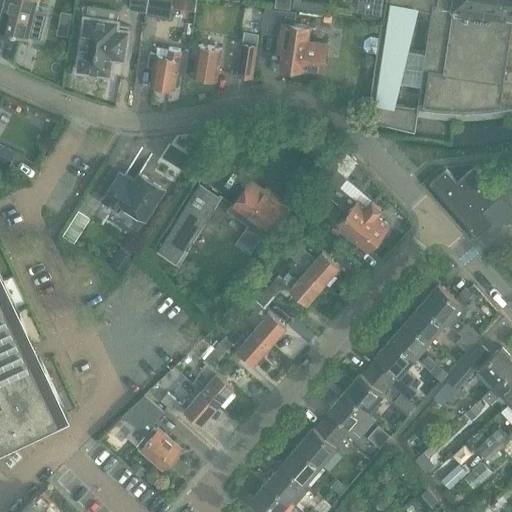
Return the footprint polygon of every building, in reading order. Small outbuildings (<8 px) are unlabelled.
[(6,0),(0,23),(0,29),(39,40),(42,26),(40,25),(44,11),(34,9),(36,0),(6,0)] [(130,0),(130,9),(147,11),(147,15),(170,19),(172,0),(130,0)] [(196,0),(175,0),(173,10),(194,14),(196,0)] [(276,0),(275,7),(290,9),(291,0),(276,0)] [(358,0),(357,11),(380,14),(382,0),(358,0)] [(387,0),(384,23),(381,23),(380,36),(370,34),(365,38),(364,45),(368,51),(377,52),(367,119),(388,124),(416,131),(418,115),(423,116),(431,116),(439,117),(442,117),(451,118),(459,118),(461,118),(474,118),(475,118),(494,116),(511,114),(511,113),(511,16),(452,8),(453,0),(387,0)] [(511,0),(453,0),(452,8),(511,16),(511,0)] [(304,67),(324,70),(328,42),(308,39),(311,24),(295,21),(296,13),(265,9),(262,32),(280,35),(277,53),(282,54),(280,66),(304,69),(304,67)] [(62,12),(60,23),(70,25),(72,14),(62,12)] [(110,74),(112,57),(124,58),(128,28),(116,27),(117,21),(85,17),(78,69),(110,74)] [(193,75),(216,79),(222,47),(199,43),(193,75)] [(238,74),(252,77),(257,45),(243,43),(238,74)] [(189,50),(168,47),(167,55),(151,52),(148,66),(156,68),(153,85),(175,89),(177,71),(185,72),(189,50)] [(15,150),(0,143),(0,164),(7,167),(15,150)] [(448,167),(432,181),(478,235),(494,221),(496,224),(511,222),(511,173),(499,184),(496,187),(477,165),(459,181),(448,167)] [(359,168),(353,173),(363,181),(368,175),(359,168)] [(337,169),(322,186),(331,193),(330,194),(340,202),(380,235),(390,223),(377,212),(382,207),(372,199),(368,204),(360,197),(355,201),(338,186),(346,177),(337,169)] [(121,202),(145,217),(163,188),(139,173),(133,182),(119,173),(101,200),(116,210),(121,202)] [(157,248),(181,263),(223,195),(198,180),(157,248)] [(268,227),(269,228),(275,219),(280,223),(291,207),(280,200),(283,196),(270,187),(267,191),(253,181),(238,203),(236,201),(230,209),(249,222),(236,241),(251,251),(268,227)] [(369,248),(380,235),(340,202),(330,194),(331,193),(322,186),(313,197),(322,205),(330,196),(339,204),(332,212),(340,219),(338,221),(369,248)] [(77,239),(92,215),(80,208),(66,232),(77,239)] [(323,238),(310,228),(304,236),(317,246),(323,238)] [(293,257),(307,269),(308,268),(325,282),(341,264),(324,249),(316,258),(302,246),(293,257)] [(111,265),(121,272),(132,255),(122,249),(111,265)] [(264,307),(287,281),(309,300),(325,282),(308,268),(307,269),(298,280),(289,272),(283,279),(278,275),(256,300),(264,307)] [(36,367),(18,330),(25,327),(18,311),(11,314),(2,296),(9,293),(2,277),(0,278),(0,444),(59,417),(50,397),(57,394),(42,364),(36,367)] [(446,321),(462,335),(473,343),(477,337),(476,336),(478,333),(466,323),(465,325),(457,318),(467,306),(465,304),(457,297),(440,282),(424,300),(446,320),(446,321)] [(465,288),(457,297),(465,304),(473,295),(465,288)] [(446,321),(446,320),(424,300),(409,318),(431,337),(446,321)] [(288,324),(271,310),(255,328),(272,342),(288,324)] [(409,318),(393,336),(415,356),(431,337),(409,318)] [(272,342),(255,328),(245,340),(234,330),(228,338),(225,335),(221,340),(215,347),(203,360),(212,368),(233,343),(238,348),(240,346),(256,361),(272,342)] [(466,350),(473,343),(462,335),(456,342),(466,350)] [(380,355),(371,365),(391,382),(410,398),(417,391),(410,385),(416,378),(404,368),(415,356),(393,336),(378,353),(380,355)] [(450,379),(434,397),(442,404),(459,386),(460,387),(477,367),(478,368),(480,366),(493,354),(481,344),(450,379)] [(493,354),(480,366),(496,383),(511,369),(511,355),(503,345),(493,354)] [(428,356),(421,363),(440,380),(447,373),(428,356)] [(361,372),(346,389),(373,413),(379,407),(374,403),(384,392),(383,390),(391,382),(371,365),(363,374),(361,372)] [(210,379),(202,389),(219,403),(235,385),(218,370),(217,372),(213,368),(206,376),(210,379)] [(497,384),(483,396),(490,404),(504,391),(511,400),(511,369),(496,383),(497,384)] [(187,407),(203,421),(219,403),(202,389),(192,400),(188,397),(181,405),(185,408),(187,407)] [(352,426),(353,427),(368,410),(373,414),(373,413),(346,389),(330,408),(332,410),(325,418),(344,435),(352,426)] [(181,403),(168,392),(161,400),(174,411),(181,403)] [(139,445),(164,466),(181,446),(152,422),(163,409),(145,395),(123,415),(147,435),(139,445)] [(511,400),(502,410),(511,421),(511,400)] [(482,410),(475,403),(465,413),(472,420),(482,410)] [(314,425),(299,443),(321,463),(337,445),(336,444),(344,435),(325,418),(317,427),(314,425)] [(485,441),(476,449),(484,457),(506,437),(499,430),(486,442),(485,441)] [(306,481),(321,463),(299,443),(283,461),(306,481)] [(434,464),(424,452),(416,459),(426,471),(434,464)] [(388,469),(395,477),(399,473),(408,484),(416,477),(400,458),(388,469)] [(283,461),(268,478),(296,503),(311,487),(305,482),(306,481),(283,461)] [(138,464),(133,470),(142,477),(146,472),(138,464)] [(459,464),(442,480),(450,488),(467,473),(459,464)] [(278,511),(290,499),(296,504),(296,503),(268,478),(252,496),(270,511),(278,511)] [(341,495),(348,487),(347,487),(337,479),(331,486),(341,495)] [(428,509),(439,500),(428,487),(417,497),(428,509)] [(58,511),(49,502),(45,506),(36,497),(21,511),(58,511)]
